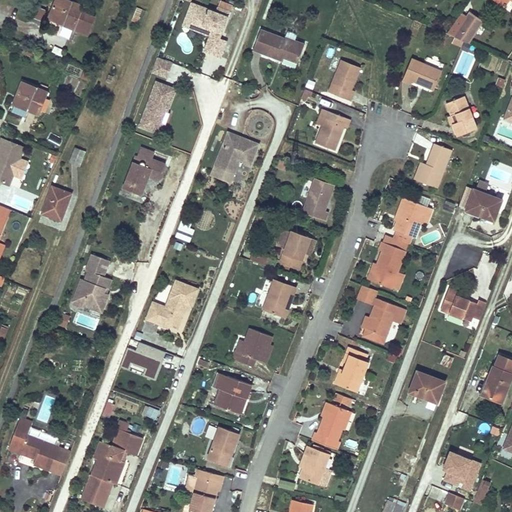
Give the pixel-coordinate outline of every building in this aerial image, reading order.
[(81,13),(83,7),(65,0),(56,0),(50,17),(63,22),(62,25),(64,25),(61,35),(69,38),(72,29),(88,35),(94,18),(81,13)] [(219,40),(229,14),(218,9),(216,14),(191,5),(185,20),(207,29),(205,36),(209,37),(203,52),(220,59),(226,43),(225,42),(219,40)] [(141,9),(137,8),(132,21),(136,22),(141,9)] [(45,13),(37,10),(35,17),(42,20),(45,13)] [(471,13),(455,37),(464,41),(467,42),(481,21),(471,13)] [(207,29),(185,20),(182,27),(205,36),(207,29)] [(296,41),(298,35),(288,31),(286,37),(285,39),(261,30),(254,50),(262,54),(278,60),(279,57),(284,59),(298,64),(305,44),(296,41)] [(466,50),(468,45),(453,38),(451,43),(466,50)] [(412,85),(414,81),(435,90),(443,71),(414,59),(405,81),(412,85)] [(361,69),(343,62),(330,92),(353,101),(356,91),(353,90),(361,69)] [(159,64),(156,72),(174,79),(177,71),(159,64)] [(506,80),(499,77),(496,85),(503,88),(506,80)] [(46,92),(22,82),(14,102),(28,108),(28,111),(37,115),(46,92)] [(182,94),(162,87),(148,123),(157,126),(162,114),(174,118),(182,94)] [(312,92),(305,89),(302,98),(307,100),(308,96),(310,97),(312,92)] [(447,104),(452,115),(452,116),(456,114),(459,121),(453,124),(458,136),(477,129),(465,97),(447,104)] [(352,120),(330,112),(317,144),(336,151),(346,127),(349,128),(352,120)] [(452,116),(452,115),(448,117),(452,125),(453,124),(459,121),(456,114),(452,116)] [(235,139),(237,135),(228,132),(214,166),(230,172),(234,163),(236,157),(246,161),(252,163),(259,144),(242,137),(240,141),(235,139)] [(25,147),(1,138),(0,141),(0,181),(10,185),(25,147)] [(452,150),(435,143),(427,164),(422,162),(421,162),(415,179),(437,188),(452,150)] [(84,152),(75,148),(69,162),(78,166),(84,152)] [(152,153),(141,148),(138,157),(147,160),(148,159),(150,159),(152,153)] [(138,157),(135,156),(125,182),(131,185),(129,191),(140,195),(147,176),(158,180),(164,165),(150,159),(148,159),(147,160),(138,157)] [(288,164),(279,160),(276,167),(285,171),(288,164)] [(504,182),(509,167),(493,162),(488,177),(504,182)] [(239,164),(234,163),(230,172),(235,174),(239,164)] [(333,186),(315,179),(303,212),(325,220),(328,212),(324,211),(333,186)] [(476,190),(485,193),(488,184),(479,181),(476,190)] [(131,185),(125,182),(123,189),(129,191),(131,185)] [(57,220),(63,206),(66,208),(71,195),(50,187),(40,213),(57,220)] [(476,190),(474,189),(466,210),(474,213),(494,220),(502,199),(485,193),(476,190)] [(428,207),(404,198),(401,206),(403,207),(398,221),(394,230),(415,238),(416,237),(421,223),(428,207)] [(0,230),(9,209),(0,205),(0,230)] [(66,208),(63,206),(57,220),(61,222),(66,208)] [(433,209),(428,207),(421,223),(427,225),(433,209)] [(188,242),(196,229),(183,222),(175,234),(188,242)] [(285,250),(291,232),(280,228),(274,246),(285,250)] [(310,238),(291,232),(285,250),(280,263),(299,270),(302,261),(310,238)] [(409,243),(385,234),(384,239),(383,241),(406,250),(409,243)] [(406,250),(383,241),(379,250),(382,251),(378,264),(372,281),(392,289),(393,286),(398,272),(406,250)] [(252,254),(249,260),(273,269),(275,262),(252,254)] [(105,290),(109,280),(101,278),(107,262),(90,255),(84,272),(86,272),(83,281),(79,280),(70,305),(77,308),(80,306),(99,313),(106,295),(103,294),(101,293),(103,290),(105,290)] [(372,281),(378,264),(375,263),(369,279),(372,281)] [(493,284),(494,264),(480,264),(479,283),(493,284)] [(398,272),(393,286),(400,289),(405,275),(398,272)] [(276,280),(274,284),(296,292),(298,288),(276,280)] [(159,325),(160,322),(168,325),(177,329),(186,306),(191,307),(197,290),(175,281),(165,308),(152,303),(145,320),(159,325)] [(296,292),(274,284),(265,309),(283,316),(291,295),(294,296),(296,292)] [(377,290),(363,285),(358,300),(372,305),(377,290)] [(479,319),(486,302),(478,299),(477,303),(457,295),(459,291),(450,288),(441,310),(470,321),(472,316),(479,319)] [(294,296),(291,295),(283,316),(286,317),(294,296)] [(376,305),(371,318),(367,328),(366,329),(386,336),(396,312),(376,305)] [(62,329),(66,318),(59,315),(55,326),(62,329)] [(242,353),(237,351),(234,359),(255,366),(257,360),(265,362),(271,346),(274,337),(251,328),(246,342),(242,353)] [(386,336),(366,329),(364,335),(384,342),(386,336)] [(246,342),(241,340),(237,351),(242,353),(246,342)] [(122,367),(157,376),(164,347),(138,341),(137,348),(128,346),(122,367)] [(275,347),(271,346),(265,362),(269,364),(275,347)] [(347,363),(344,370),(339,384),(358,391),(369,362),(366,361),(368,353),(349,347),(344,362),(347,363)] [(453,358),(445,354),(440,364),(449,367),(453,358)] [(492,367),(482,394),(501,402),(511,375),(511,374),(511,370),(511,361),(498,356),(494,367),(492,367)] [(339,384),(344,370),(341,368),(336,383),(339,384)] [(445,382),(417,372),(409,392),(437,403),(445,382)] [(255,385),(230,376),(219,405),(243,414),(255,385)] [(45,394),(36,421),(48,425),(57,398),(45,394)] [(353,399),(340,394),(337,400),(351,405),(353,399)] [(106,401),(103,413),(111,416),(114,403),(106,401)] [(349,409),(329,403),(324,416),(319,432),(316,431),(313,439),(326,444),(329,437),(338,440),(342,427),(349,409)] [(352,410),(349,409),(342,427),(345,428),(352,410)] [(141,437),(126,432),(130,424),(120,420),(117,428),(118,428),(111,444),(99,439),(92,456),(97,458),(103,461),(97,476),(91,473),(87,482),(108,490),(111,482),(114,483),(123,462),(118,460),(121,450),(127,453),(134,456),(141,437)] [(28,428),(16,423),(6,449),(18,454),(19,451),(35,457),(33,460),(32,465),(48,472),(57,449),(25,437),(28,428)] [(511,451),(511,425),(503,448),(511,451)] [(242,433),(221,426),(209,459),(229,467),(233,457),(236,458),(240,445),(237,444),(242,433)] [(330,454),(308,446),(305,454),(308,455),(304,468),(301,476),(319,483),(325,468),(330,454)] [(123,462),(127,453),(121,450),(118,460),(123,462)] [(19,451),(18,454),(33,460),(35,457),(19,451)] [(304,468),(308,455),(305,454),(300,467),(304,468)] [(103,461),(97,458),(91,473),(97,476),(103,461)] [(181,492),(186,465),(169,462),(165,489),(181,492)] [(325,468),(319,483),(326,485),(332,470),(325,468)] [(226,476),(204,470),(192,510),(200,511),(213,511),(219,491),(222,492),(226,476)] [(295,488),(296,482),(281,479),(280,485),(295,488)] [(469,487),(454,481),(451,488),(466,494),(469,487)] [(108,490),(87,482),(80,499),(101,507),(108,490)] [(485,489),(482,488),(477,499),(481,501),(485,489)] [(462,498),(448,492),(444,502),(458,508),(462,498)] [(293,500),(290,511),(311,511),(314,505),(293,500)] [(402,511),(404,507),(387,501),(382,511),(402,511)]
